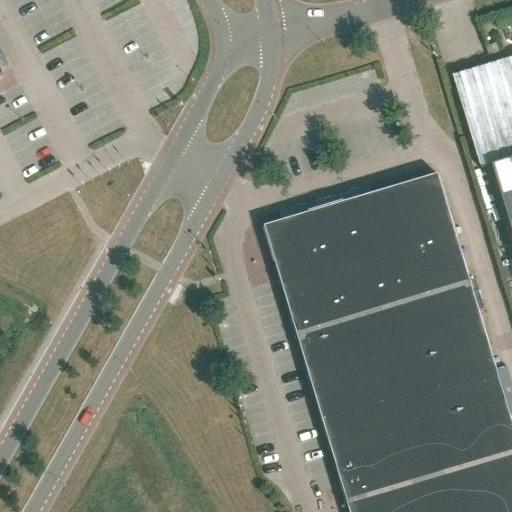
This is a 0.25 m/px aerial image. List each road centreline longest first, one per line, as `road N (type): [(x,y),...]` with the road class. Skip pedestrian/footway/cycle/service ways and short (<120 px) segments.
road 1 (unclassified): [(32,511),(261,106),(271,34)]
road 2 (unclassified): [(222,41),(210,86),(0,461)]
road 3 (unclassified): [(271,34),(395,0)]
